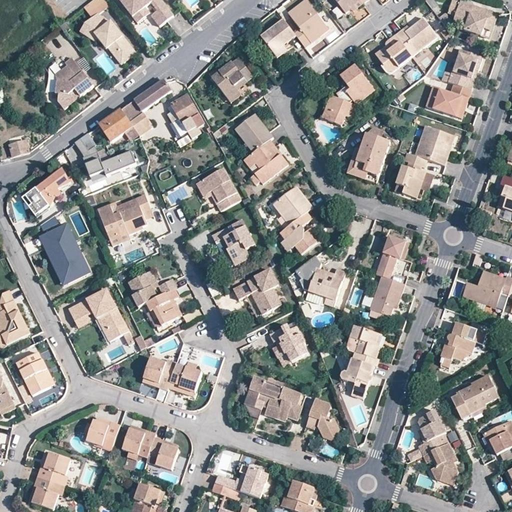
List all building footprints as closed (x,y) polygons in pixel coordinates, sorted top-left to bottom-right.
[(175,16),(162,0),(120,0),(135,19),(147,9),(153,4),(159,12),(168,22),(175,16)] [(296,34),(297,36),(306,47),(312,43),(310,41),(319,34),(320,36),(329,29),(307,0),(304,0),(288,13),(301,30),(296,34)] [(335,0),(345,12),(351,8),(352,8),(361,1),(363,3),(367,0),(335,0)] [(456,0),(453,0),(449,13),(457,15),(455,21),(463,24),(461,28),(483,36),(489,20),(496,23),(499,14),(456,0)] [(361,1),(352,8),(353,9),(354,10),(363,3),(361,1)] [(152,15),(147,9),(135,19),(139,24),(152,15)] [(168,22),(159,12),(153,17),(161,27),(168,22)] [(121,34),(112,22),(111,23),(98,14),(87,26),(82,33),(89,38),(93,33),(98,36),(108,49),(109,48),(122,65),(137,54),(124,37),(122,38),(120,35),(121,34)] [(297,36),(296,34),(284,19),(261,37),(274,54),(290,42),(297,36)] [(425,19),(411,29),(409,30),(412,33),(409,35),(405,29),(397,35),(413,57),(439,37),(425,19)] [(108,49),(98,36),(93,33),(89,38),(108,49)] [(312,43),(320,36),(319,34),(310,41),(312,43)] [(413,57),(397,35),(388,42),(387,43),(386,45),(387,45),(387,46),(391,51),(379,60),(385,67),(383,68),(388,74),(389,75),(391,75),(414,58),(413,57)] [(292,44),(290,42),(274,54),(277,59),(288,51),(287,48),(292,44)] [(391,51),(387,46),(376,55),(379,60),(391,51)] [(460,49),(449,82),(454,84),(473,90),(476,82),(472,81),(476,70),(480,71),(485,56),(460,49)] [(95,87),(73,58),(66,63),(68,66),(71,70),(58,80),(58,82),(56,94),(59,95),(60,95),(59,102),(65,110),(76,102),(74,100),(78,97),(80,99),(95,87)] [(253,73),(242,59),(235,64),(233,62),(213,77),(231,100),(242,92),(240,89),(237,86),(253,73)] [(348,86),(344,89),(347,92),(340,97),(339,98),(334,97),(329,110),(331,111),(328,120),(342,125),(346,115),(349,116),(354,104),(351,103),(354,101),(357,104),(375,90),(357,65),(341,76),(348,86)] [(71,70),(68,66),(57,76),(58,82),(58,80),(71,70)] [(256,77),(253,73),(237,86),(240,89),(256,77)] [(165,80),(100,127),(112,143),(134,128),(141,137),(154,129),(142,113),(173,92),(165,80)] [(473,90),(454,84),(451,92),(434,86),(428,106),(457,116),(464,97),(470,99),(473,90)] [(347,92),(344,89),(337,93),(340,97),(347,92)] [(242,92),(231,100),(234,103),(244,95),(242,92)] [(170,105),(174,112),(167,116),(172,124),(180,121),(191,141),(201,136),(197,129),(206,124),(188,94),(170,105)] [(329,110),(334,97),(331,96),(322,118),(328,120),(331,111),(329,110)] [(463,118),(470,99),(464,97),(457,116),(463,118)] [(253,153),(270,140),(274,138),(256,114),(235,129),(253,153)] [(226,131),(223,126),(213,133),(216,139),(226,131)] [(446,144),(452,145),(455,135),(426,126),(416,156),(429,160),(445,166),(448,156),(445,155),(448,148),(444,147),(446,144)] [(355,169),(369,174),(379,177),(391,142),(367,134),(361,152),(355,169)] [(89,135),(82,140),(89,151),(96,147),(97,146),(89,135)] [(274,146),(270,140),(253,153),(244,160),(251,168),(256,164),(260,169),(255,174),(260,181),(262,184),(288,165),(281,154),(278,156),(272,148),(274,146)] [(25,141),(9,145),(13,159),(29,154),(25,141)] [(281,154),(274,146),(272,148),(278,156),(281,154)] [(107,177),(137,165),(136,161),(138,160),(135,152),(103,165),(96,147),(89,151),(91,156),(84,159),(91,178),(106,172),(107,177)] [(367,179),(369,174),(355,169),(361,152),(356,150),(348,173),(367,179)] [(416,156),(408,153),(405,160),(410,162),(422,166),(426,167),(429,160),(416,156)] [(422,166),(410,162),(408,167),(411,167),(410,171),(414,172),(415,168),(421,170),(422,166)] [(426,172),(421,170),(415,168),(414,172),(410,171),(411,167),(408,167),(404,165),(398,182),(406,185),(403,193),(417,198),(426,172)] [(242,201),(224,169),(201,181),(199,178),(195,180),(204,196),(214,190),(220,202),(217,203),(222,211),(224,210),(242,201)] [(25,196),(31,207),(38,202),(44,212),(46,211),(57,197),(59,199),(60,199),(62,198),(62,196),(62,195),(60,193),(62,191),(71,185),(63,171),(25,196)] [(93,183),(107,177),(106,172),(91,178),(93,183)] [(260,181),(255,174),(250,177),(256,185),(260,181)] [(511,186),(507,185),(503,195),(508,197),(504,209),(511,211),(511,186)] [(290,226),(307,213),(314,208),(297,187),(274,204),(282,215),(290,226)] [(214,190),(204,196),(206,199),(212,195),(214,199),(217,204),(217,203),(220,202),(214,190)] [(499,207),(504,209),(508,197),(503,195),(499,207)] [(97,210),(109,239),(127,232),(128,235),(143,229),(142,227),(145,226),(148,224),(146,218),(153,215),(145,196),(117,207),(116,203),(97,210)] [(38,202),(31,207),(32,207),(34,212),(44,212),(38,202)] [(307,213),(290,226),(284,230),(281,233),(286,240),(293,249),(296,247),(302,255),(323,240),(314,228),(305,235),(301,229),(313,221),(307,213)] [(284,230),(290,226),(282,215),(276,220),(284,230)] [(37,238),(54,272),(58,270),(61,277),(66,286),(92,274),(68,223),(37,238)] [(234,263),(249,256),(246,250),(257,245),(248,226),(234,233),(231,227),(214,235),(217,242),(224,239),(228,237),(233,247),(229,249),(227,250),(230,256),(234,263)] [(127,232),(109,239),(112,246),(130,239),(128,235),(127,232)] [(389,236),(376,274),(382,276),(390,279),(398,259),(400,259),(406,242),(389,236)] [(224,239),(227,246),(229,249),(233,247),(228,237),(224,239)] [(224,239),(217,242),(221,249),(227,246),(224,239)] [(293,249),(286,240),(282,242),(289,252),(293,249)] [(235,267),(251,259),(249,256),(234,263),(235,267)] [(336,269),(334,274),(333,278),(326,276),(327,274),(314,270),(315,268),(320,269),(322,263),(317,256),(297,271),(302,279),(300,280),(304,290),(309,291),(326,297),(324,302),(334,306),(345,272),(336,269)] [(152,284),(155,288),(161,285),(153,269),(148,272),(155,284),(152,284)] [(264,314),(284,304),(276,288),(281,285),(273,269),(236,288),(241,300),(248,296),(256,292),(258,297),(257,300),(264,314)] [(140,307),(149,302),(159,297),(155,288),(152,284),(155,284),(148,272),(130,281),(137,293),(133,295),(140,307)] [(511,287),(511,278),(508,277),(507,279),(506,282),(496,279),(497,276),(484,272),(479,288),(468,285),(464,298),(496,309),(502,294),(509,296),(511,287)] [(390,279),(382,276),(370,309),(390,316),(395,303),(399,304),(406,284),(390,279)] [(177,288),(179,287),(177,283),(174,277),(161,285),(165,293),(177,288)] [(173,300),(176,299),(181,296),(179,293),(177,288),(165,293),(159,297),(149,302),(153,311),(157,310),(160,317),(165,325),(181,317),(173,300)] [(0,345),(4,347),(26,336),(24,332),(22,332),(23,328),(25,329),(30,326),(11,290),(5,293),(0,304),(0,307),(2,310),(0,314),(0,345)] [(104,315),(108,323),(122,316),(109,290),(70,310),(76,322),(88,316),(95,313),(95,314),(101,311),(104,315)] [(326,297),(309,291),(307,296),(309,300),(323,305),(324,302),(326,297)] [(256,292),(248,296),(250,300),(258,317),(264,314),(257,300),(258,297),(256,292)] [(366,296),(363,304),(371,307),(373,299),(366,296)] [(173,300),(181,317),(184,315),(176,299),(173,300)] [(103,325),(108,323),(104,315),(99,318),(103,325)] [(88,316),(76,322),(80,328),(91,322),(88,316)] [(108,323),(116,340),(131,332),(122,316),(108,323)] [(112,342),(116,340),(108,323),(103,325),(112,342)] [(487,334),(453,323),(449,334),(452,335),(451,337),(450,337),(449,338),(448,339),(448,341),(450,342),(449,345),(445,345),(441,358),(443,358),(452,362),(453,360),(461,362),(464,352),(472,355),(477,343),(483,345),(487,334)] [(293,362),(309,354),(304,345),(307,343),(298,326),(291,329),(288,324),(271,334),(275,342),(277,341),(281,338),(283,343),(279,345),(274,348),(279,358),(280,357),(289,353),(293,362)] [(24,332),(26,336),(33,333),(30,326),(25,329),(23,328),(22,332),(24,332)] [(374,345),(378,335),(353,326),(350,338),(360,342),(356,353),(355,352),(352,360),(375,368),(377,369),(379,360),(376,359),(380,348),(378,347),(374,345)] [(461,362),(472,355),(464,352),(461,362)] [(47,371),(51,369),(47,360),(45,360),(42,353),(20,363),(35,395),(54,387),(47,371)] [(289,353),(280,357),(285,366),(293,362),(289,353)] [(171,387),(176,373),(178,367),(167,364),(168,362),(152,356),(145,376),(160,382),(159,386),(170,390),(171,387)] [(178,367),(180,362),(169,358),(168,362),(167,364),(178,367)] [(449,371),(452,362),(443,358),(439,368),(449,371)] [(375,368),(352,360),(351,360),(347,373),(345,372),(342,374),(341,377),(342,381),(346,383),(350,381),(351,379),(357,381),(352,396),(364,400),(369,384),(367,384),(366,383),(365,381),(364,379),(365,377),(366,374),(372,376),(375,368)] [(191,361),(189,366),(198,370),(200,364),(191,361)] [(185,377),(176,373),(171,387),(180,390),(181,387),(197,392),(204,372),(198,370),(189,366),(185,377)] [(5,406),(7,410),(18,405),(11,391),(7,393),(3,386),(4,378),(0,369),(0,408),(1,408),(5,406)] [(47,371),(54,387),(58,385),(51,369),(47,371)] [(160,382),(145,376),(143,380),(159,386),(160,382)] [(270,407),(269,410),(271,410),(279,389),(267,385),(268,381),(256,377),(251,389),(255,391),(252,397),(250,403),(250,406),(251,408),(253,410),(255,411),(257,412),(260,412),(262,410),(264,408),(265,408),(265,405),(270,407)] [(486,405),(499,398),(489,377),(472,386),(473,387),(459,394),(460,396),(453,400),(463,420),(471,416),(470,415),(487,407),(486,405)] [(290,417),(300,420),(305,405),(299,403),(303,393),(280,385),(279,389),(271,410),(281,413),(281,417),(282,418),(283,419),(284,420),(286,420),(288,419),(289,418),(290,417)] [(181,387),(180,390),(195,396),(197,392),(181,387)] [(255,391),(251,389),(246,404),(252,417),(261,420),(265,408),(264,408),(262,410),(260,412),(257,412),(255,411),(253,410),(251,408),(250,406),(250,403),(252,397),(255,391)] [(299,403),(305,405),(308,395),(303,393),(299,403)] [(333,404),(317,398),(308,427),(316,430),(317,429),(318,426),(321,427),(323,432),(325,437),(332,434),(339,437),(342,429),(343,429),(337,419),(334,420),(331,416),(334,407),(333,404)] [(471,418),(501,403),(499,398),(486,405),(487,407),(470,415),(471,416),(471,418)] [(424,442),(418,445),(419,449),(423,456),(449,443),(444,433),(446,432),(435,408),(427,412),(428,414),(419,419),(418,423),(421,429),(424,433),(420,435),(424,442)] [(271,410),(269,410),(267,414),(270,415),(283,419),(282,418),(281,417),(281,413),(271,410)] [(103,444),(113,448),(121,424),(111,421),(109,425),(95,419),(93,425),(89,434),(87,441),(102,447),(103,444)] [(511,442),(511,441),(511,425),(509,420),(485,432),(495,454),(511,446),(511,442)] [(84,432),(89,434),(93,425),(88,423),(84,432)] [(148,432),(149,428),(134,423),(132,426),(148,432)] [(131,449),(140,452),(143,442),(154,446),(158,434),(159,431),(149,428),(148,432),(132,426),(125,447),(131,449)] [(158,434),(154,446),(153,449),(162,452),(160,458),(159,461),(175,467),(183,447),(168,442),(169,438),(158,434)] [(337,443),(339,437),(332,434),(325,437),(326,439),(337,443)] [(168,442),(183,447),(180,442),(169,438),(168,442)] [(449,443),(423,456),(426,463),(431,460),(434,459),(438,465),(435,466),(430,469),(435,479),(450,484),(453,474),(457,476),(458,472),(454,463),(457,461),(449,443)] [(46,465),(50,450),(47,449),(42,464),(46,465)] [(138,458),(140,452),(131,449),(129,455),(138,458)] [(153,449),(151,455),(160,458),(162,452),(153,449)] [(410,462),(423,456),(419,449),(407,455),(410,462)] [(46,465),(42,464),(38,474),(60,482),(63,472),(65,473),(70,457),(50,450),(46,465)] [(243,472),(241,478),(246,480),(250,467),(244,465),(241,472),(243,472)] [(216,468),(210,466),(208,472),(214,474),(216,468)] [(236,489),(238,490),(261,498),(269,473),(250,467),(246,480),(241,478),(239,480),(237,480),(221,475),(218,483),(236,489)] [(60,482),(66,484),(69,474),(65,473),(63,472),(60,482)] [(60,482),(38,474),(34,486),(38,487),(33,502),(53,509),(59,493),(57,493),(60,482)] [(286,507),(300,511),(312,511),(315,506),(310,504),(311,500),(316,502),(320,490),(295,481),(291,490),(286,507)] [(59,493),(63,494),(66,484),(60,482),(57,493),(59,493)] [(138,496),(147,499),(144,510),(148,511),(159,511),(162,505),(158,504),(164,489),(143,482),(141,487),(138,496)] [(218,483),(215,492),(233,498),(236,489),(218,483)] [(132,494),(138,496),(141,487),(135,485),(132,494)] [(38,487),(34,486),(30,500),(33,502),(38,487)] [(287,488),(281,505),(286,507),(291,490),(287,488)] [(158,504),(162,505),(168,490),(164,489),(158,504)]
